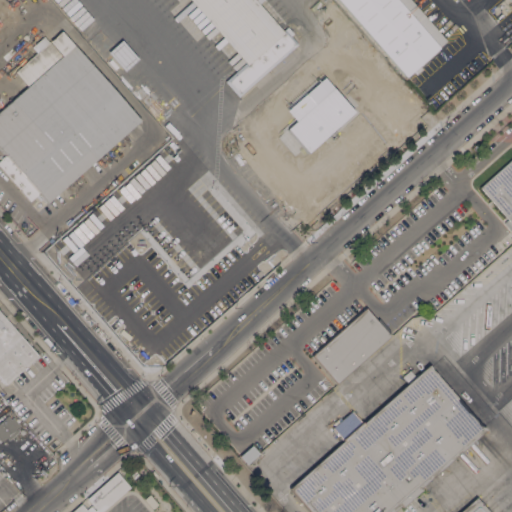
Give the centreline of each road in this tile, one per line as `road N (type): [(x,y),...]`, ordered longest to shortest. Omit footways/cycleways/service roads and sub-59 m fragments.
road 1 (residential): [(511,89),(137,415)]
road 2 (secondary): [(239,511),(171,438),(137,415)]
road 3 (secondary): [(57,319),(137,415)]
road 4 (secondary): [(137,415),(210,511)]
